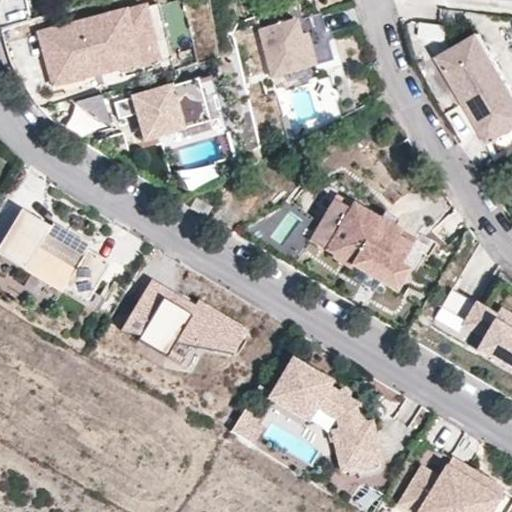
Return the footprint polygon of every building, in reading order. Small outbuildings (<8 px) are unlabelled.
[(143,6),(56,30),(65,61),(49,66),(54,85),(122,66),(157,57),(143,6)] [(322,14),(260,31),(273,78),(335,60),(322,14)] [(65,61),(56,30),(40,35),(49,66),(65,61)] [(446,72),(487,48),(478,33),(437,57),(446,72)] [(511,91),(487,48),(446,72),(487,143),(511,128),(511,91)] [(210,123),(198,80),(114,103),(119,119),(137,115),(144,141),(183,130),(210,123)] [(96,96),(78,102),(87,129),(105,122),(96,96)] [(210,98),(204,100),(210,123),(218,128),(210,98)] [(210,123),(183,130),(184,138),(218,128),(210,123)] [(354,205),(337,195),(334,200),(350,210),(354,205)] [(212,208),(196,198),(190,207),(207,217),(212,208)] [(397,240),(401,233),(395,230),(380,221),(379,221),(354,205),(350,210),(334,200),(309,241),(334,256),(333,258),(351,269),(353,268),(365,275),(381,284),(397,294),(409,273),(410,271),(401,266),(412,249),(397,240)] [(380,221),(395,230),(399,223),(384,213),(379,221),(380,221)] [(85,306),(108,269),(57,239),(54,244),(43,238),(47,232),(20,216),(0,247),(0,254),(15,264),(26,248),(72,276),(62,292),(85,306)] [(57,239),(47,232),(43,238),(54,244),(57,239)] [(381,284),(365,275),(361,283),(376,292),(381,284)] [(232,353),(245,332),(198,304),(192,315),(178,307),(181,301),(152,283),(122,332),(141,335),(138,341),(167,358),(176,342),(232,353)] [(511,315),(503,310),(499,317),(453,289),(432,326),(466,346),(474,332),(486,339),(478,353),(511,372),(511,315)] [(358,405),(328,387),(331,383),(293,360),(270,398),(272,399),(308,421),(317,407),(338,419),(340,430),(332,433),(342,472),(348,470),(375,463),(381,462),(371,423),(363,425),(358,405)] [(506,493),(454,458),(449,466),(501,502),(506,493)] [(350,476),(377,469),(375,463),(348,470),(350,476)] [(493,511),(501,502),(449,466),(442,477),(424,465),(401,500),(417,511),(421,511),(426,505),(435,511),(493,511)]
